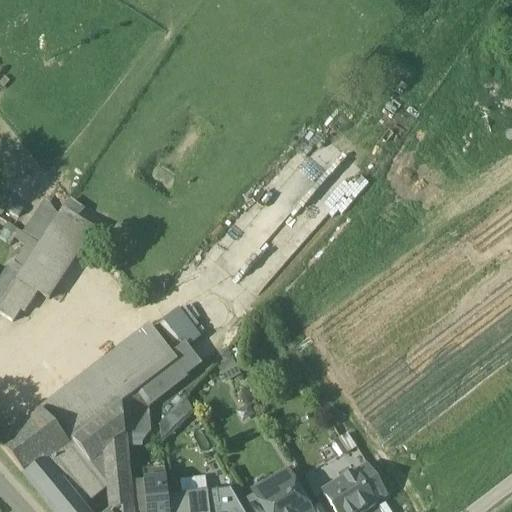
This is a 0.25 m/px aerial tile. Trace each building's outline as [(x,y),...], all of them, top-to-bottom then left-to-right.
[(24,212),(0,197),(0,241),(10,248),(16,238),(13,237),(16,232),(8,226),(2,235),(0,233),(0,220),(5,213),(17,221),(24,212)] [(19,276),(16,280),(38,295),(80,232),(58,218),(19,276)] [(80,232),(38,295),(48,301),(89,239),(80,232)] [(8,268),(0,279),(0,304),(3,300),(16,280),(19,276),(8,268)] [(38,295),(16,280),(3,300),(21,312),(25,314),(38,295)] [(21,312),(3,300),(0,304),(0,315),(13,324),(21,312)] [(196,330),(182,310),(175,315),(188,335),(196,330)] [(159,329),(174,346),(181,341),(167,322),(159,329)] [(144,331),(42,414),(68,446),(71,443),(121,405),(121,406),(172,367),(144,331)] [(226,383),(240,375),(232,363),(219,371),(226,383)] [(121,405),(71,443),(90,466),(103,457),(124,439),(121,406),(121,405)] [(68,446),(42,414),(0,446),(0,447),(25,479),(45,465),(46,464),(69,447),(68,446)] [(124,439),(103,457),(116,511),(131,504),(129,487),(124,439)] [(83,511),(84,511),(45,465),(25,479),(51,511),(83,511)] [(387,498),(368,468),(355,476),(374,506),(387,498)] [(354,475),(342,483),(344,486),(325,498),(334,511),(366,511),(374,507),(374,506),(355,476),(354,475)] [(283,478),(278,482),(275,492),(258,502),(264,511),(309,511),(290,480),(283,478)] [(165,483),(145,485),(147,511),(167,511),(167,501),(165,483)] [(147,511),(145,485),(129,487),(131,504),(131,511),(147,511)] [(238,492),(208,496),(209,511),(249,511),(244,502),(238,492)] [(209,511),(208,496),(167,501),(167,511),(209,511)] [(255,496),(244,502),(249,511),(264,511),(258,502),(255,496)]
